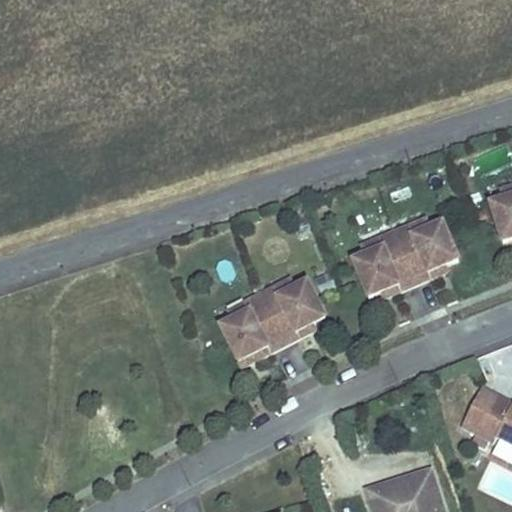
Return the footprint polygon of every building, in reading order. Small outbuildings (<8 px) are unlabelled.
[(493,170),(510,162),(504,150),(487,158),(493,170)] [(511,189),(498,194),(501,203),(487,207),(498,246),(511,241),(511,189)] [(423,223),(377,242),(380,251),(351,264),(366,301),(380,295),(383,301),(429,282),(426,277),(456,264),(440,227),(427,232),(423,223)] [(258,244),(247,249),(257,273),(268,268),(258,244)] [(247,314),(219,328),(237,365),(251,358),(254,363),(298,341),(295,335),(324,321),(306,285),(293,291),(288,283),(243,305),(247,314)] [(511,408),(478,390),(458,428),(490,445),(493,439),(511,449),(511,408)] [(428,471),(417,475),(423,495),(434,491),(428,471)] [(417,475),(364,491),(370,511),(435,511),(435,509),(439,507),(434,491),(423,495),(417,475)]
